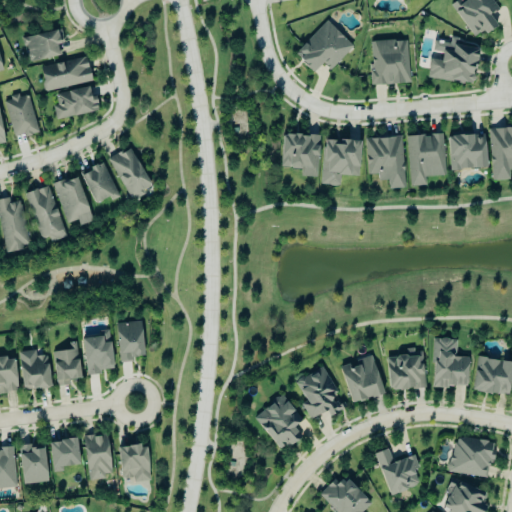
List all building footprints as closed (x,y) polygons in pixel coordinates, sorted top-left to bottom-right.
[(459,0),(450,6),(472,40),(494,26),(488,16),(496,11),(488,0),(459,0)] [(327,71),(351,49),(326,22),(291,54),(309,74),(321,64),(327,71)] [(21,39),(28,63),(57,56),(54,46),(62,44),(58,29),(21,39)] [(426,79),(470,85),(476,50),(461,48),(462,40),(448,38),(447,42),(433,40),(431,53),(439,54),(438,61),(428,60),(426,79)] [(368,43),(370,86),(408,85),(406,41),(368,43)] [(38,69),(43,93),(90,82),(84,57),(38,69)] [(54,120),(95,112),(90,87),(53,94),(55,106),(51,106),(54,120)] [(36,133),(27,94),(2,100),(11,139),(36,133)] [(491,182),(507,181),(506,171),(511,170),(511,128),(487,130),(491,182)] [(405,137),(408,188),(423,187),(422,178),(444,177),(441,135),(405,137)] [(317,136),(280,136),(279,169),(299,170),(299,178),(315,178),(317,136)] [(446,137),(448,171),(484,169),(482,136),(446,137)] [(366,176),(376,175),(377,182),(386,181),(387,190),(403,189),(400,138),(364,140),(366,176)] [(356,177),(358,142),(321,141),(319,186),(338,187),(338,177),(356,177)] [(130,203),(142,196),(139,192),(149,187),(128,148),(106,160),(130,203)] [(90,205),(108,198),(109,201),(116,199),(103,164),(79,173),(90,205)] [(50,185),(64,225),(75,221),(77,227),(90,223),(74,177),(50,185)] [(38,241),(46,238),(48,244),(63,239),(46,187),(23,194),(38,241)] [(0,237),(3,253),(27,249),(19,202),(8,204),(7,199),(0,200),(0,237)] [(114,324),(116,361),(142,360),(140,323),(114,324)] [(99,338),(81,339),(83,376),(99,376),(99,371),(110,370),(108,331),(98,331),(99,338)] [(432,339),(430,387),(465,389),(466,358),(454,358),(455,340),(432,339)] [(51,352),(53,387),(68,386),(67,381),(76,380),(74,351),(51,352)] [(385,358),(386,392),(423,390),(421,351),(405,352),(405,357),(385,358)] [(46,357),(34,357),(33,352),(18,353),(19,390),(47,390),(46,357)] [(337,368),(350,406),(382,394),(369,356),(350,363),(337,368)] [(12,359),(0,359),(0,393),(15,392),(12,359)] [(471,392),(507,397),(510,363),(474,359),(471,392)] [(308,421),(324,413),(327,418),(340,411),(332,396),(335,395),(321,368),(293,382),(303,403),(299,404),(308,421)] [(252,419),(279,453),(298,437),(291,429),(300,421),(279,396),(252,419)] [(109,474),(104,435),(80,439),(86,482),(103,480),(102,475),(109,474)] [(447,473),(486,479),(490,452),(489,452),(491,443),(452,437),(447,473)] [(50,474),(61,472),(60,468),(77,466),(74,440),(47,443),(50,474)] [(46,482),(41,444),(16,448),(21,486),(46,482)] [(144,446),(116,449),(119,484),(147,481),(144,446)] [(0,489),(13,489),(12,448),(0,448),(0,489)] [(372,454),(387,496),(417,486),(412,471),(417,470),(412,456),(392,463),(388,449),(372,454)] [(364,511),(370,507),(344,479),(334,489),(329,484),(317,495),(332,511),(364,511)] [(482,494),(457,483),(455,487),(449,485),(437,511),(482,511),(485,507),(478,504),(482,494)]
